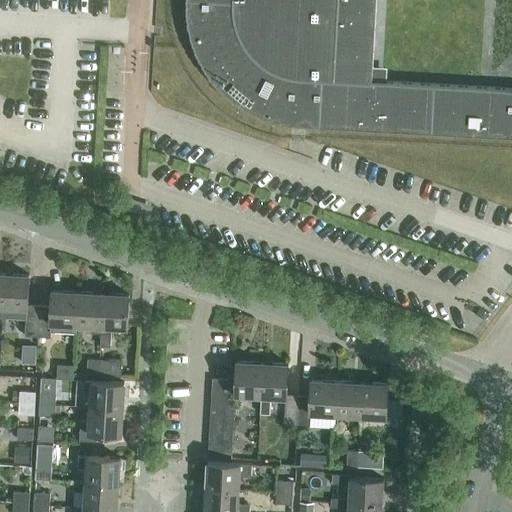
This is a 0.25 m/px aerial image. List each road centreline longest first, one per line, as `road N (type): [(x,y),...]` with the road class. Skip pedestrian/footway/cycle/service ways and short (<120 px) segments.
road 1 (residential): [(478,495),(497,405),(488,380),(214,282)]
road 2 (residential): [(214,282),(0,207)]
road 3 (residential): [(192,437),(199,322),(214,282)]
